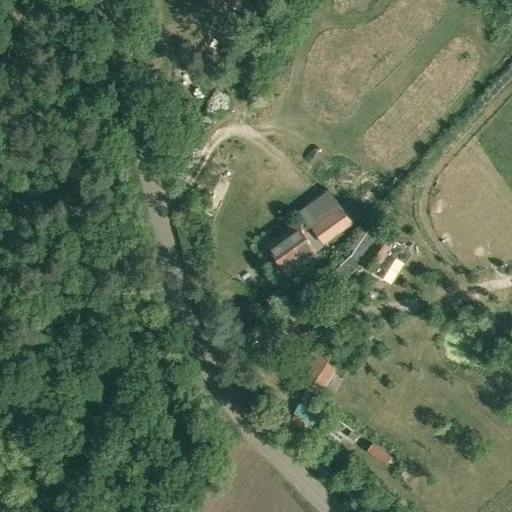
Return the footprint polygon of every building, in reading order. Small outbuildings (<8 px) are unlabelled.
[(225,0),(225,1),(245,12),(251,0),(225,0)] [(361,217),(352,204),(344,210),(342,206),(312,227),(324,243),(361,217)] [(316,250),(298,225),(276,241),(282,249),(275,254),(287,271),(316,250)] [(344,279),(362,262),(375,271),(374,274),(382,279),(396,258),(407,265),(414,255),(374,227),(371,225),(351,255),(335,269),(344,279)] [(320,351),(303,378),(322,390),(339,363),(320,351)] [(318,435),(306,429),(301,437),(313,444),(318,435)]
